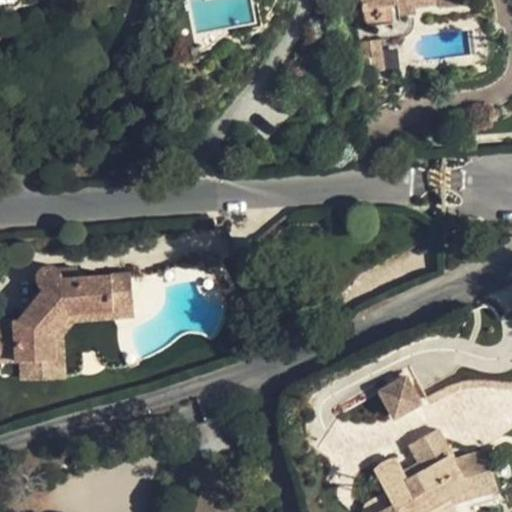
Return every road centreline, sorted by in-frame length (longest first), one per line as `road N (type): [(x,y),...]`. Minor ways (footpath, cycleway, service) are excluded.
road 1 (residential): [(0,448),(262,377),(511,266)]
road 2 (residential): [(511,187),(0,218)]
